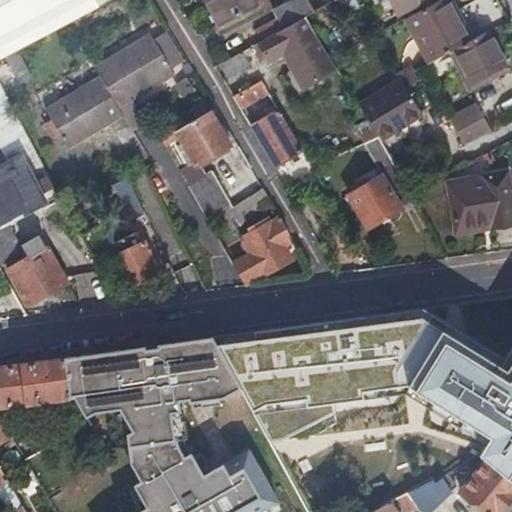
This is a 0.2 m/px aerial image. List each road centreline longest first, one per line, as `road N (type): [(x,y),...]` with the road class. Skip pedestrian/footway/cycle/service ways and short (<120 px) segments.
road 1 (residential): [(164,0),(336,298)]
road 2 (residential): [(0,343),(336,298)]
road 3 (residential): [(336,298),(511,274)]
